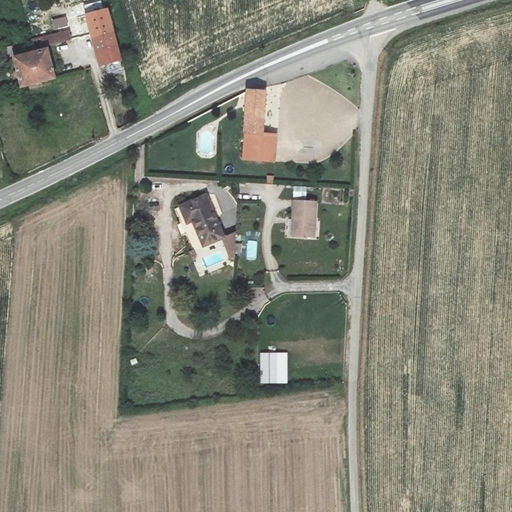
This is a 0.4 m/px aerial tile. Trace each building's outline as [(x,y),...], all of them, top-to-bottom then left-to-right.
[(86,15),(100,65),(105,64),(107,73),(123,69),(107,8),(86,14),(86,15)] [(65,15),(52,19),(54,30),(68,26),(65,15)] [(21,85),(38,81),(55,77),(47,44),(55,42),(72,38),(70,31),(32,39),(34,52),(30,53),(13,57),(21,85)] [(248,92),(246,135),(263,134),(265,93),(248,92)] [(49,103),(52,115),(59,113),(55,101),(49,103)] [(263,134),(246,135),(245,159),(276,163),(278,136),(263,134)] [(306,198),(306,186),(293,186),(293,197),(306,198)] [(206,196),(181,207),(189,225),(194,222),(205,247),(225,237),(206,196)] [(295,202),(293,235),(315,238),(316,220),(315,220),(316,204),(295,202)] [(261,354),(260,383),(286,383),(287,354),(261,354)]
